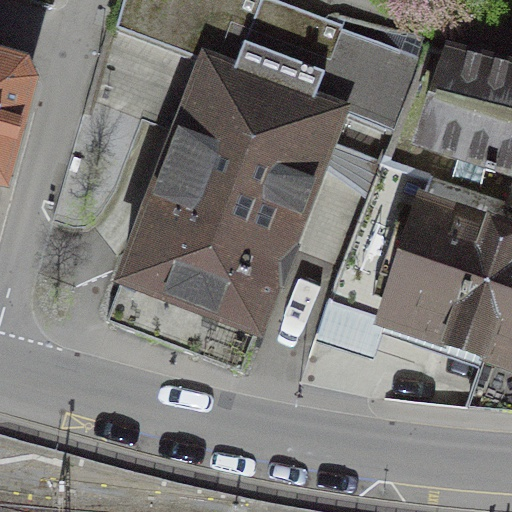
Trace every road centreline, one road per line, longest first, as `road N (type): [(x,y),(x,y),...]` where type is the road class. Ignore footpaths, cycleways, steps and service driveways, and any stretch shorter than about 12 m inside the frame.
road 1 (secondary): [(511,464),(219,427),(0,376)]
road 2 (residential): [(77,40),(0,320)]
road 3 (residential): [(511,47),(331,0)]
